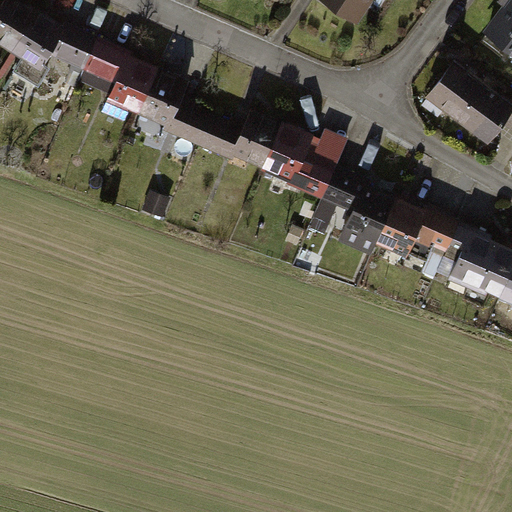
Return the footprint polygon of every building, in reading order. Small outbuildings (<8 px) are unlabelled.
[(0,43),(16,53),(38,15),(12,0),(10,0),(0,19),(0,43)] [(330,0),(358,18),(370,0),(330,0)] [(511,1),(490,30),(511,47),(511,1)] [(43,68),(64,30),(38,15),(16,53),(43,68)] [(121,49),(78,28),(65,53),(109,75),(121,49)] [(194,87),(133,58),(110,109),(129,118),(133,109),(175,128),(194,87)] [(458,71),(436,99),(490,140),(511,112),(458,71)] [(240,132),(189,109),(178,133),(229,156),(240,132)] [(270,165),(289,128),(261,113),(242,150),(270,165)] [(298,180),(317,143),(289,128),(270,165),(298,180)] [(401,200),(322,166),(313,188),(357,207),(342,242),(377,256),(401,200)] [(461,223),(405,199),(385,244),(413,256),(422,234),(451,246),(461,223)] [(496,293),(511,251),(511,247),(474,233),(456,278),(496,293)] [(511,299),(511,251),(496,293),(511,299)]
